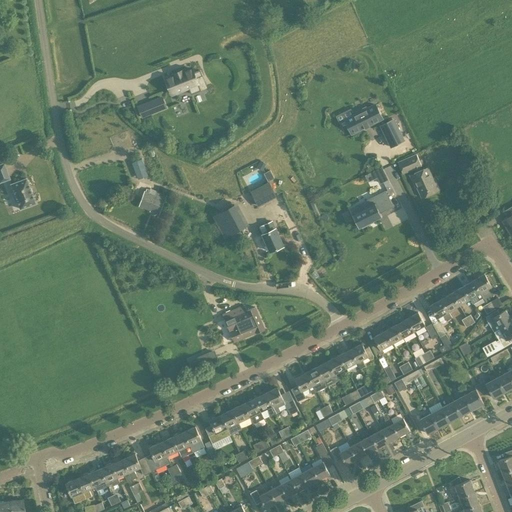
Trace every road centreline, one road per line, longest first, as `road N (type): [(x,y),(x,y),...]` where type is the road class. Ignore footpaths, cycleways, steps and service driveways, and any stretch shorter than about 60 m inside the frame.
road 1 (unclassified): [(234,285),(86,209),(66,171),(36,0)]
road 2 (residential): [(38,457),(62,457),(156,418),(340,327)]
road 3 (residential): [(340,327),(488,248)]
road 4 (residential): [(340,327),(315,298),(234,285)]
